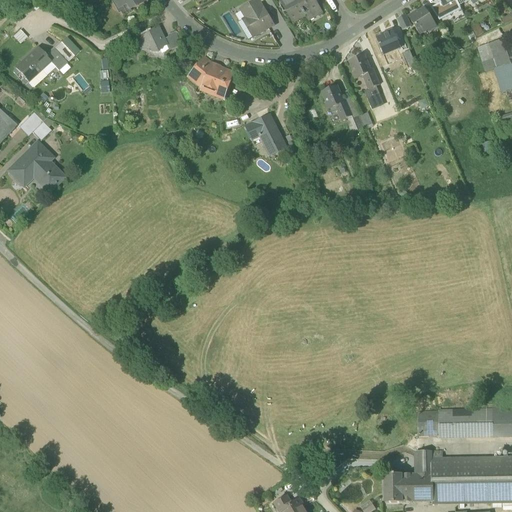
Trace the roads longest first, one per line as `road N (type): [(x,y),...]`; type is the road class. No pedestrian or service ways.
road 1 (track): [(331,511),(287,470),(97,338),(5,254)]
road 2 (residential): [(354,34),(319,55),(262,63),(211,48),(165,0)]
